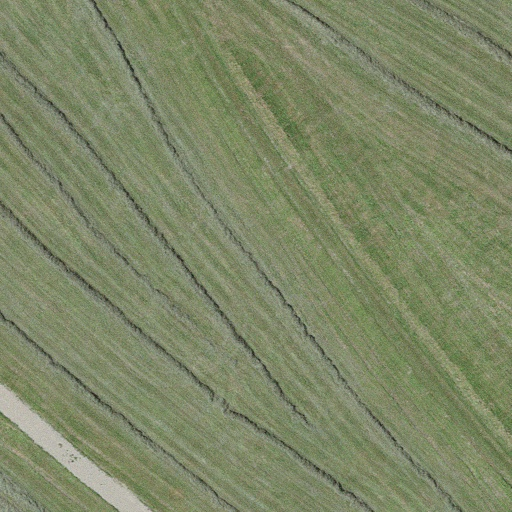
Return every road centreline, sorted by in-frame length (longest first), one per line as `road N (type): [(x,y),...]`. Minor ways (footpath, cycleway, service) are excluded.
road 1 (track): [(511,457),(411,342),(237,89),(192,0)]
road 2 (track): [(133,511),(0,400)]
